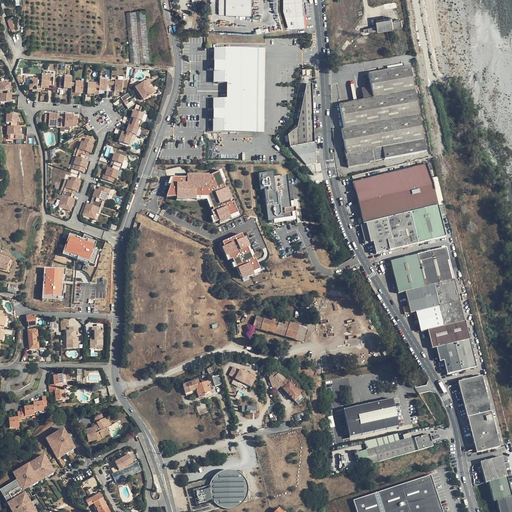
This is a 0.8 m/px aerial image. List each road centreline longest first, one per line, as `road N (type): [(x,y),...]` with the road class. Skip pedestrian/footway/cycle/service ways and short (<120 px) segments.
road 1 (secondary): [(317,0),(341,211),(454,417),(475,511)]
road 2 (secondary): [(165,0),(177,80),(123,239)]
road 3 (unknown): [(11,72),(19,57),(178,67)]
road 4 (residential): [(119,317),(26,311),(17,364)]
road 5 (secondary): [(115,368),(117,390),(151,445),(169,500)]
road 6 (residential): [(72,225),(45,214),(39,141),(27,107)]
